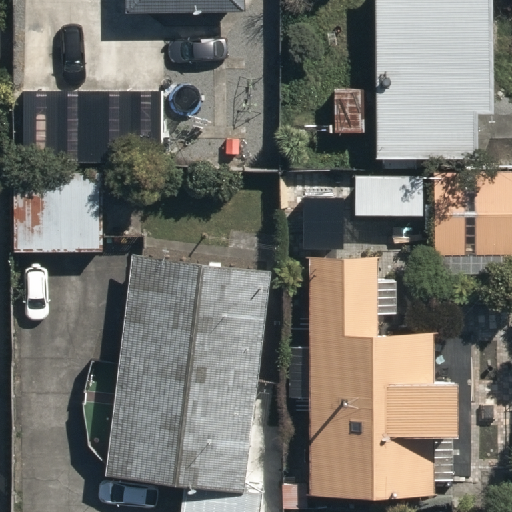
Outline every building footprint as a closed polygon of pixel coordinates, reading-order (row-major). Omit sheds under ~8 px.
[(244,0),(122,0),(123,10),(244,9),(244,0)] [(489,0),(372,0),(373,149),(490,149),(489,0)] [(162,91),(21,87),(19,142),(160,146),(162,91)] [(16,167),(14,247),(100,249),(102,169),(16,167)] [(511,252),(511,168),(434,171),(436,254),(511,252)] [(268,265),(131,247),(102,471),(239,489),(268,265)] [(377,255),(304,257),(309,494),(443,491),(442,437),(461,436),(460,371),(435,372),(435,322),(379,323),(377,255)]
